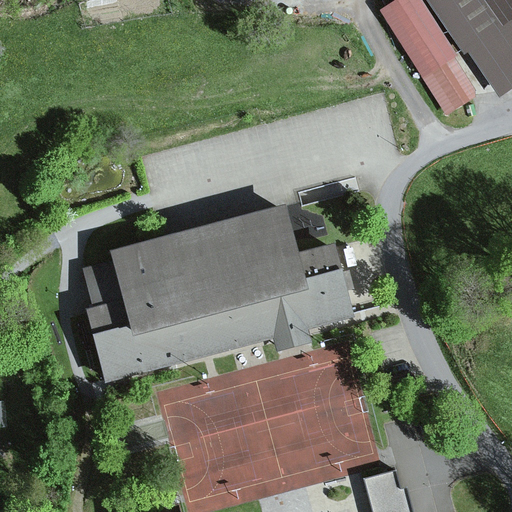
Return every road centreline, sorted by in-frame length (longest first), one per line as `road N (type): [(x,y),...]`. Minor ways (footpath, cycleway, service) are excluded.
road 1 (residential): [(511,125),(422,157),(400,180),(389,212),(410,309),(436,375),(511,476)]
road 2 (track): [(441,145),(370,28),(364,0)]
